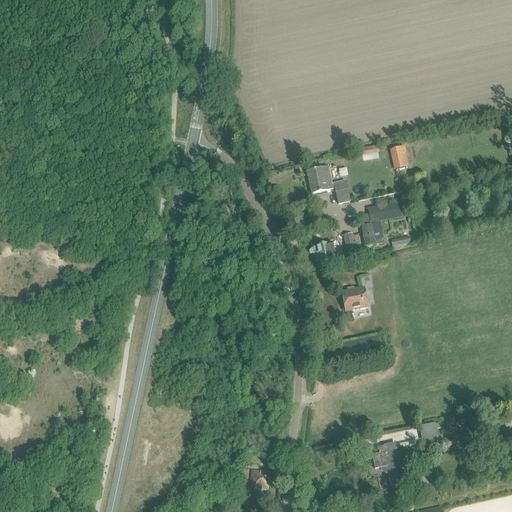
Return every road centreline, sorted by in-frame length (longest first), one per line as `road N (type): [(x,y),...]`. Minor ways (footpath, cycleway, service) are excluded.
road 1 (unclassified): [(285,511),(300,409),(298,291),(262,184),(198,122)]
road 2 (secondary): [(111,511),(198,122)]
road 3 (secondary): [(198,122),(211,0)]
